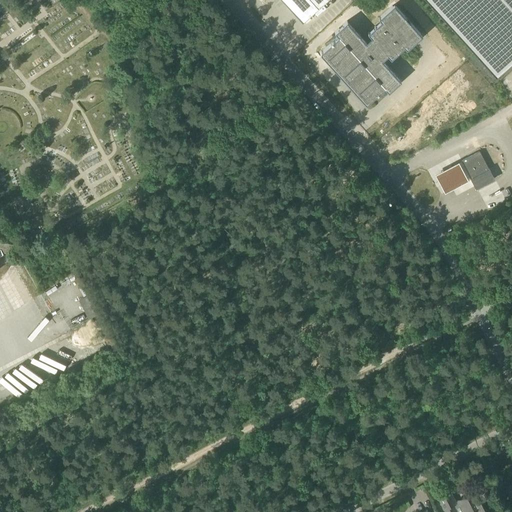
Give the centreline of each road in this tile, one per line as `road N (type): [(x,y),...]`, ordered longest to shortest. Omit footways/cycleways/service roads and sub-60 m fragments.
road 1 (track): [(94,511),(476,309)]
road 2 (residential): [(476,309),(428,220),(229,0)]
road 3 (residential): [(511,426),(346,511)]
road 4 (unknown): [(391,178),(511,109)]
